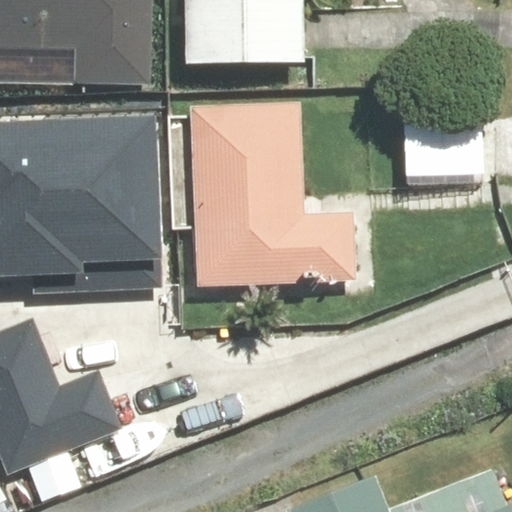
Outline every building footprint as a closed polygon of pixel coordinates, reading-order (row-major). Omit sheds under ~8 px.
[(162,82),(162,0),(0,0),(0,44),(81,46),(81,82),(162,82)] [(200,0),(200,61),(315,62),(315,0),(200,0)] [(313,100),(170,104),(174,227),(197,226),(199,288),(359,284),(357,203),(316,204),(313,100)] [(0,152),(0,286),(141,283),(137,149),(0,152)] [(94,365),(0,398),(0,445),(15,489),(124,450),(94,365)] [(390,459),(296,498),(301,511),(511,511),(511,477),(505,460),(408,500),(390,459)]
